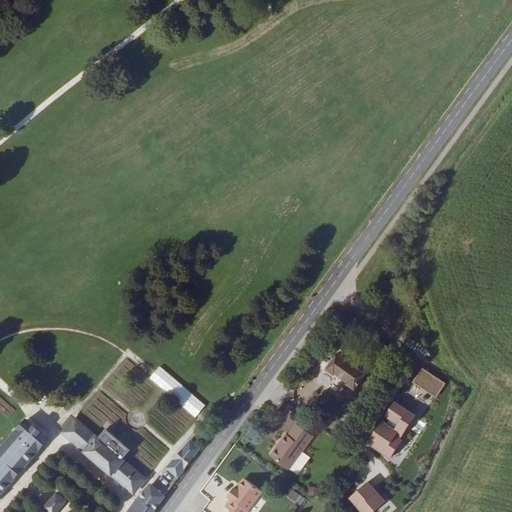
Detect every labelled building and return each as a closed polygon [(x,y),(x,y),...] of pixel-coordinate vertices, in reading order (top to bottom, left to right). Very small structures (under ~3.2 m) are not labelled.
[(327,350),(316,368),(339,386),(351,370),(345,365),(348,359),(338,351),(334,356),(327,350)] [(419,369),(407,393),(431,405),(443,380),(419,369)] [(280,435),(279,434),(273,442),(293,456),(317,424),(299,411),(291,423),(289,421),(283,429),(284,431),(280,435)] [(99,436),(75,418),(64,432),(135,489),(147,474),(123,455),(130,446),(121,439),(106,427),(99,436)] [(25,421),(0,449),(0,496),(47,439),(25,421)] [(181,476),(201,447),(192,439),(170,468),(181,476)] [(241,478),(239,477),(237,475),(230,484),(234,487),(228,495),(245,507),(265,480),(249,468),(245,469),(242,473),(243,476),(241,478)] [(359,511),(372,511),(385,500),(366,480),(347,498),(359,511)] [(154,511),(168,494),(150,481),(127,511),(154,511)] [(308,496),(319,497),(319,487),(308,486),(308,496)] [(69,501),(55,489),(47,499),(39,509),(42,511),(59,511),(61,510),(69,501)]
